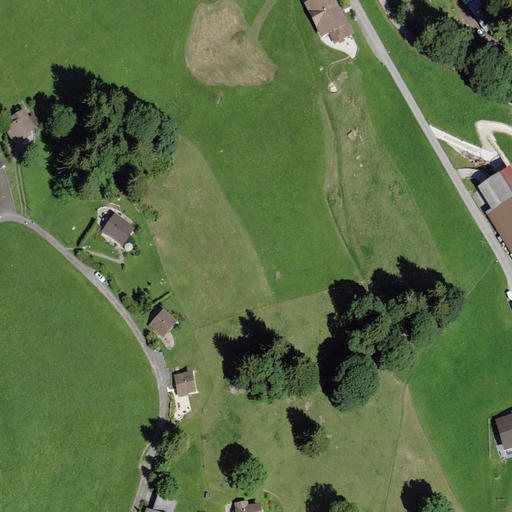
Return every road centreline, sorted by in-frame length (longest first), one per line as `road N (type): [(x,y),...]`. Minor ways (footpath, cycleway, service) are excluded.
road 1 (residential): [(351,0),(511,280)]
road 2 (track): [(132,511),(162,417),(159,379),(108,292),(55,243)]
road 3 (track): [(383,0),(396,21),(511,102)]
